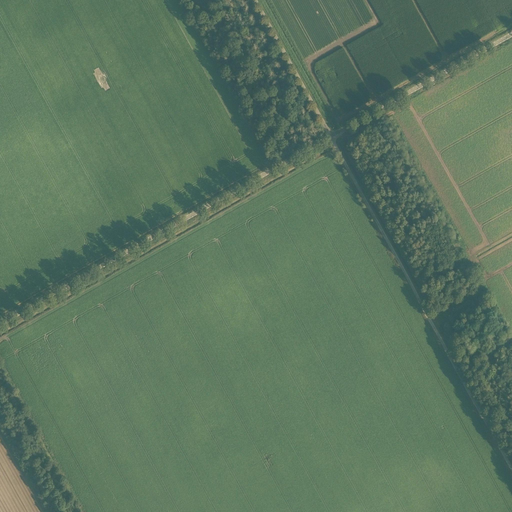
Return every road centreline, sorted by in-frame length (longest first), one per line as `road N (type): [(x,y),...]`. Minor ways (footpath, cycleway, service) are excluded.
road 1 (track): [(329,138),(511,469)]
road 2 (unclassified): [(329,138),(0,322)]
road 3 (unclassified): [(511,35),(329,138)]
road 4 (unclassified): [(329,138),(254,0)]
